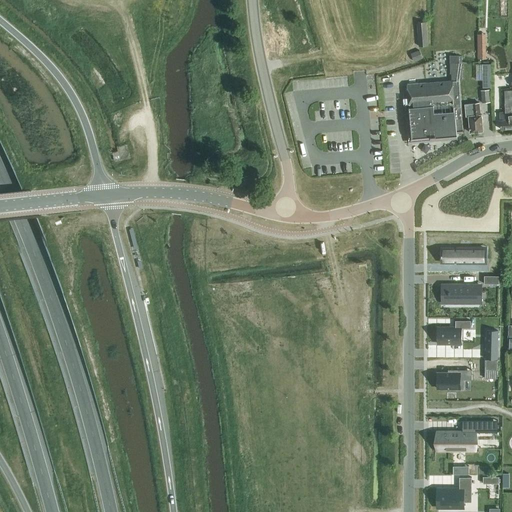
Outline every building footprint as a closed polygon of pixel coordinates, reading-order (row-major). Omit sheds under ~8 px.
[(417,23),(418,47),(428,46),(426,22),(417,23)] [(488,33),(479,33),(479,57),(488,57),(488,33)] [(419,51),(411,54),(414,61),(421,59),(419,51)] [(450,56),(450,63),(450,74),(455,74),(456,81),(407,85),(408,104),(412,139),(457,134),(457,132),(463,131),(462,117),(461,95),(459,80),(462,80),(462,63),(459,63),(459,56),(450,56)] [(490,103),(489,90),(481,91),(482,103),(490,103)] [(511,90),(505,91),(505,112),(499,112),(501,130),(511,128),(511,90)] [(483,132),(481,115),(480,115),(479,103),(472,104),(473,116),(469,116),(470,133),(483,132)] [(443,250),(443,264),(482,264),(482,258),(485,258),(485,250),(443,250)] [(482,286),(449,286),(450,302),(481,302),(482,286)] [(461,344),(461,329),(471,329),(471,321),(455,321),(455,328),(437,328),(437,344),(461,344)] [(498,347),(498,330),(485,330),(485,347),(498,347)] [(473,360),(473,372),(484,372),(484,378),(497,378),(497,360),(485,360),(473,360)] [(454,374),(438,374),(439,389),(464,390),(464,370),(454,370),(454,374)] [(438,441),(438,445),(448,445),(448,449),(469,449),(469,433),(491,433),(491,420),(462,420),(462,433),(437,433),(437,441),(438,441)] [(463,502),(463,496),(471,496),(471,491),(438,490),(438,500),(440,500),(440,506),(463,506),(463,502)]
